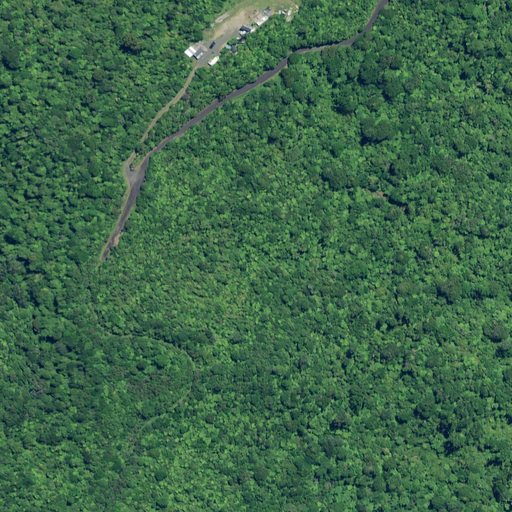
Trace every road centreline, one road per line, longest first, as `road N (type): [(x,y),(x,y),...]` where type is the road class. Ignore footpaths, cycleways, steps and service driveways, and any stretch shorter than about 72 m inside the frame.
road 1 (unclassified): [(379,0),(356,29),(290,49),(164,136),(139,163),(97,264)]
road 2 (track): [(97,264),(89,285),(98,318),(116,330),(167,339),(190,351),(200,370),(190,393),(140,425),(103,511)]
